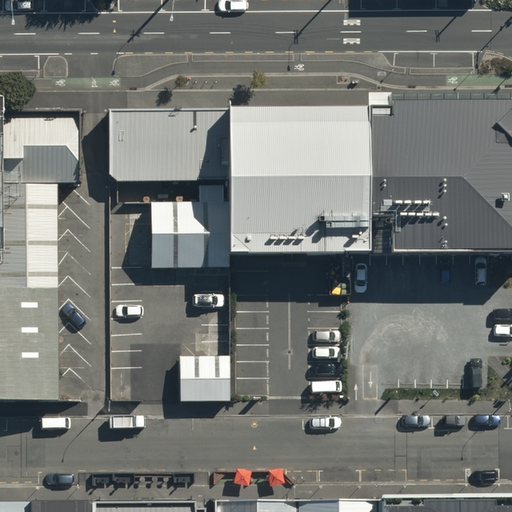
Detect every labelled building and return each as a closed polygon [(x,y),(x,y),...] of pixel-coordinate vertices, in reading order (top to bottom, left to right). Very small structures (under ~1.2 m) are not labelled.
[(511,109),(367,110),(368,256),(511,254),(511,109)] [(367,110),(229,112),(229,182),(229,203),(230,256),(345,256),(368,256),(367,110)] [(81,112),(0,113),(0,185),(56,184),(82,184),(81,112)] [(229,112),(110,113),(111,176),(119,184),(149,184),(229,182),(229,112)] [(56,184),(0,185),(0,289),(59,289),(56,184)] [(230,256),(229,203),(150,204),(151,270),(230,269),(230,256)] [(0,401),(61,401),(59,289),(0,289),(0,401)] [(230,396),(230,357),(138,357),(138,402),(230,401),(230,396)] [(2,500),(0,499),(0,511),(101,511),(101,499),(2,500)] [(511,511),(511,499),(378,501),(377,511),(511,511)] [(200,501),(102,502),(101,511),(209,511),(209,510),(200,510),(200,501)] [(255,503),(215,503),(215,511),(377,511),(377,502),(255,503)]
